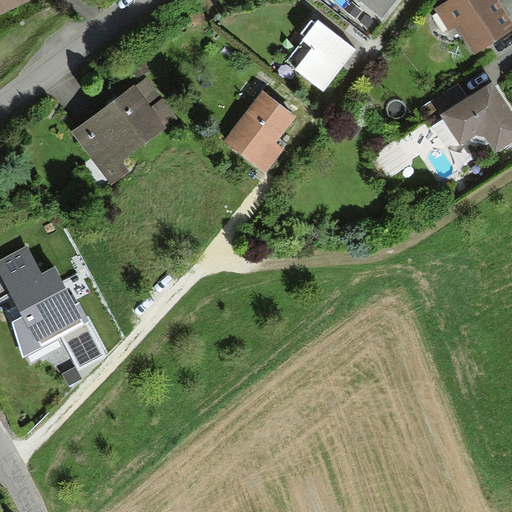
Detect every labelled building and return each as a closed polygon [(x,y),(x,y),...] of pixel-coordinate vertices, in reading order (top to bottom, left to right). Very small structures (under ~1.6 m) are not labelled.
[(0,0),(0,14),(26,3),(24,0),(0,0)] [(351,0),(378,20),(393,0),(351,0)] [(449,36),(459,30),(472,53),(504,33),(491,12),(509,2),(507,0),(458,0),(435,14),(449,36)] [(306,38),(286,66),(320,91),(353,46),(303,9),(290,26),(306,38)] [(438,117),(454,145),(480,131),(492,153),(511,142),(511,131),(488,88),(463,102),(456,90),(419,110),(426,123),(438,117)] [(260,94),(224,144),(261,170),(279,145),(272,140),(290,115),(260,94)] [(99,172),(158,131),(133,95),(74,137),(99,172)] [(32,271),(24,255),(0,266),(0,286),(30,345),(55,333),(73,368),(94,358),(46,264),(32,271)]
